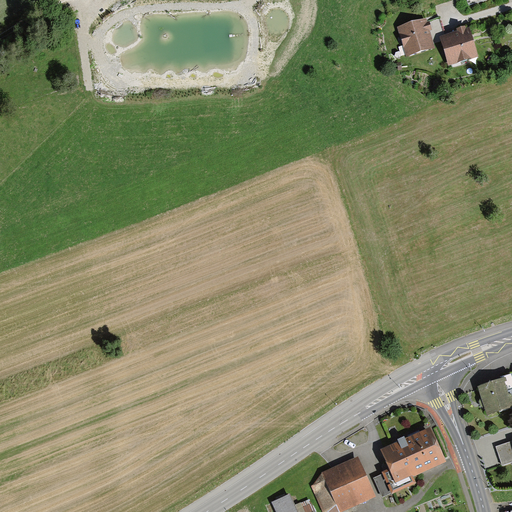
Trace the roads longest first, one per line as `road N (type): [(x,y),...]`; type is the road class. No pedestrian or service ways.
road 1 (secondary): [(206,511),(430,371)]
road 2 (tertiary): [(484,511),(430,371)]
